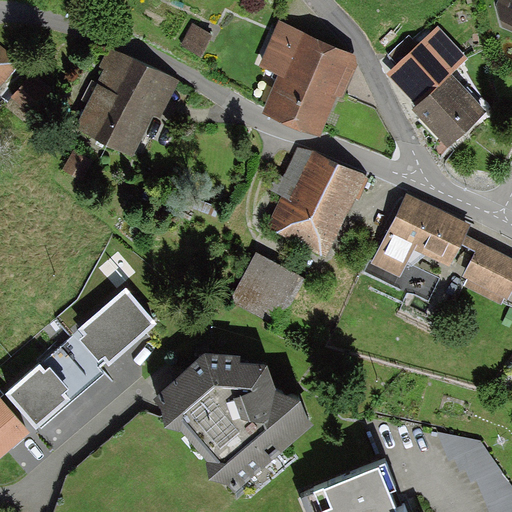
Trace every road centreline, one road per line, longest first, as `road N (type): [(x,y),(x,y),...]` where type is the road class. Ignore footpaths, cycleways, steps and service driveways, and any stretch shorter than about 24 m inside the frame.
road 1 (residential): [(417,181),(284,125),(165,59),(74,24),(0,13)]
road 2 (residential): [(417,181),(419,163),(365,48),(321,0)]
